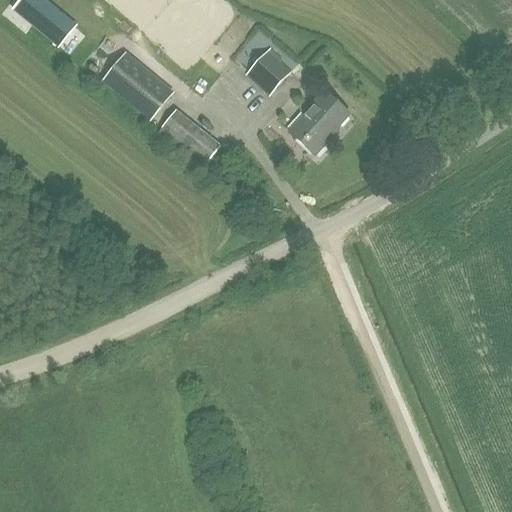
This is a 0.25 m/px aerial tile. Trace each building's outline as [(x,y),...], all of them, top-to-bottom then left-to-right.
[(75,27),(48,4),(43,0),(21,0),(13,10),(31,25),(58,47),(75,27)] [(270,96),(290,73),(271,53),(247,77),(270,96)] [(150,121),(172,94),(126,56),(104,83),(150,121)] [(214,103),(231,88),(220,76),(203,91),(214,103)] [(314,157),(331,139),(329,138),(349,116),(324,93),(311,107),(312,108),(289,134),(314,157)] [(277,108),(281,120),(303,112),(298,99),(277,108)] [(208,165),(221,148),(176,112),(162,129),(208,165)]
